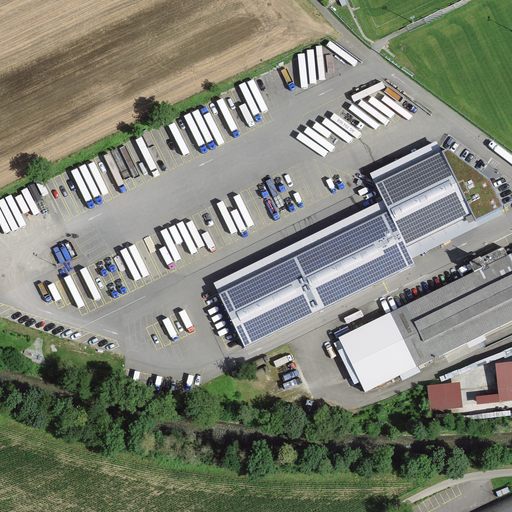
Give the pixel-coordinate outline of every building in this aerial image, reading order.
[(402,243),(404,248),(471,216),(474,223),(503,209),(490,181),(448,151),(440,154),(377,185),(375,186),(388,214),(397,232),(402,243)] [(397,232),(388,214),(297,259),(294,260),(221,295),(218,296),(235,331),(230,333),(234,341),(239,338),(243,347),(246,346),(312,314),(325,309),(413,265),(404,248),(402,243),(397,232)] [(468,265),(473,273),(337,339),(364,393),(511,320),(511,254),(506,257),(502,248),(468,265)] [(470,270),(468,265),(459,269),(462,274),(470,270)] [(61,293),(57,286),(33,298),(47,327),(71,315),(68,308),(82,302),(74,287),(61,293)] [(502,402),(511,401),(511,366),(498,368),(502,402)] [(511,511),(511,492),(471,511),(511,511)]
